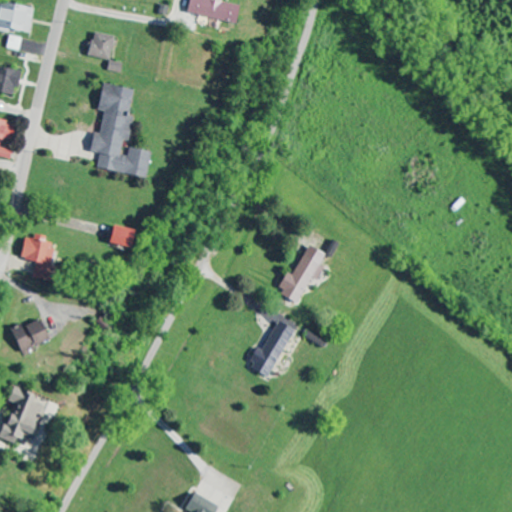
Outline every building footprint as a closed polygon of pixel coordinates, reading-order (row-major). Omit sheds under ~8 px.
[(234,25),(237,7),(201,0),(187,0),(184,16),(234,25)] [(0,30),(27,35),(31,8),(0,3),(0,30)] [(86,58),(109,60),(112,36),(89,33),(86,58)] [(20,39),(7,36),(4,49),(17,52),(20,39)] [(107,72),(119,72),(119,63),(107,62),(107,72)] [(14,70),(0,68),(0,93),(11,95),(14,70)] [(144,178),(148,152),(126,148),(125,157),(117,155),(120,140),(126,142),(131,117),(126,116),(131,90),(98,84),(93,110),(101,112),(97,134),(90,133),(86,152),(97,154),(95,169),(144,178)] [(0,157),(7,159),(9,150),(0,148),(0,139),(8,141),(11,123),(0,121),(0,157)] [(105,245),(126,247),(128,228),(107,227),(105,245)] [(16,258),(35,264),(30,278),(41,281),(53,245),(44,242),(45,238),(32,234),(30,240),(23,238),(16,258)] [(292,276),(285,273),(276,295),(296,304),(308,278),(316,281),(322,267),(318,265),(323,254),(305,246),(292,276)] [(9,332),(19,353),(48,339),(39,318),(9,332)] [(293,331),(276,322),(260,351),(257,349),(247,368),(266,379),(293,331)] [(43,400),(11,387),(5,401),(11,404),(0,429),(0,439),(11,444),(15,435),(32,443),(38,428),(32,425),(43,400)] [(211,511),(215,505),(190,493),(180,511),(179,511),(211,511)]
